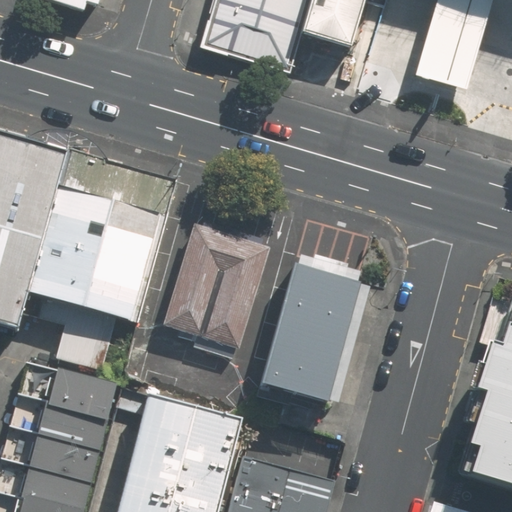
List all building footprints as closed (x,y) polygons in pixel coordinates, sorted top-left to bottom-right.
[(51,0),(92,12),(95,0),(51,0)] [(217,0),(203,47),(291,72),(302,34),(311,0),(217,0)] [(311,0),(302,34),(347,48),(361,0),(311,0)] [(437,0),(418,73),(466,86),(490,0),(437,0)] [(64,153),(0,134),(0,322),(15,327),(24,295),(55,184),(64,153)] [(165,215),(55,184),(24,295),(134,325),(165,215)] [(267,247),(191,224),(161,326),(237,349),(267,247)] [(365,285),(292,264),(257,388),(331,408),(365,285)] [(511,493),(511,299),(511,300),(457,477),(511,493)] [(0,511),(79,511),(115,381),(29,357),(0,462),(0,511)] [(213,511),(240,419),(147,393),(113,511),(213,511)] [(325,511),(333,483),(240,457),(224,511),(325,511)]
